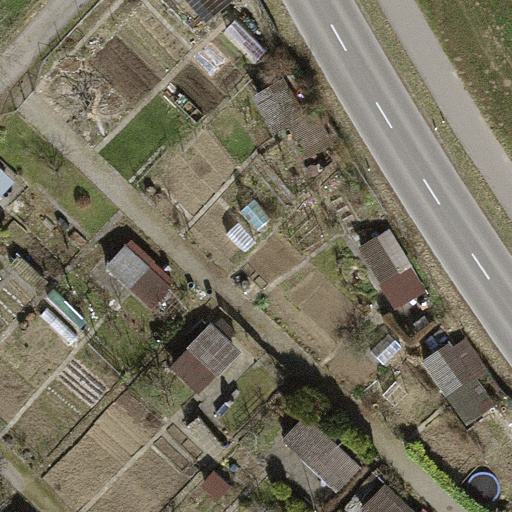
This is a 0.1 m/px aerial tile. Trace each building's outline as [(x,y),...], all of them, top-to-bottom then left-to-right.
[(192,0),(219,34),(241,17),(227,0),(192,0)] [(292,133),(312,160),(336,143),(291,83),(260,106),(285,139),(292,133)] [(0,208),(20,188),(0,169),(0,208)] [(365,254),(406,315),(436,295),(394,234),(365,254)] [(180,295),(132,252),(111,276),(159,319),(180,295)] [(245,359),(213,330),(175,372),(207,401),(245,359)] [(431,366),(473,429),(498,412),(456,349),(431,366)] [(310,418),(286,443),(346,500),(370,474),(310,418)] [(411,511),(389,491),(369,511),(411,511)]
